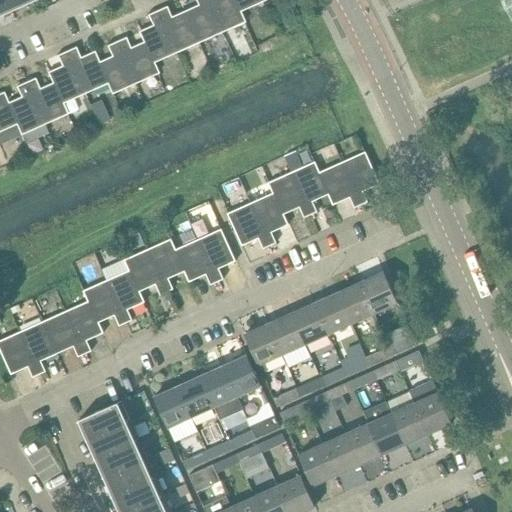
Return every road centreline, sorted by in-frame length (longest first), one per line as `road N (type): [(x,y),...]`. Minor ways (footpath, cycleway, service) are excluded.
road 1 (residential): [(0,431),(402,236)]
road 2 (unclassified): [(511,361),(346,0)]
